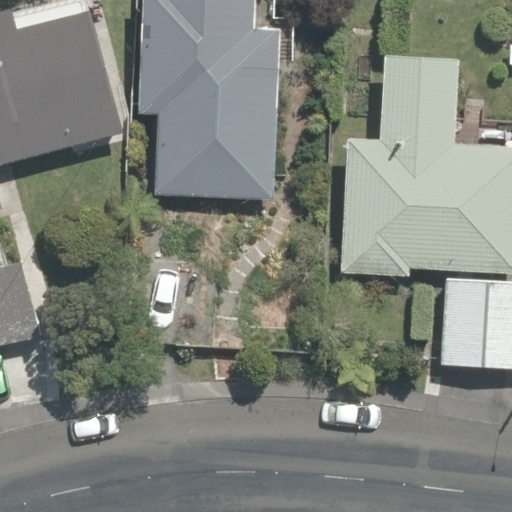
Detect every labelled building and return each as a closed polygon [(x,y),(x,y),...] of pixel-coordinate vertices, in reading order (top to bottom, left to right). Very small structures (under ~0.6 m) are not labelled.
[(0,0),(0,157),(118,124),(83,0),(25,0),(6,6),(4,0),(0,0)] [(142,0),(140,87),(158,87),(155,187),(267,191),(272,28),(259,27),(260,0),(142,0)] [(333,136),(324,267),(405,273),(406,262),(441,265),(511,269),(511,120),(451,116),(456,45),(380,40),(374,138),(333,136)] [(24,248),(0,255),(0,342),(49,326),(24,248)] [(511,269),(441,265),(434,361),(511,365),(511,269)]
